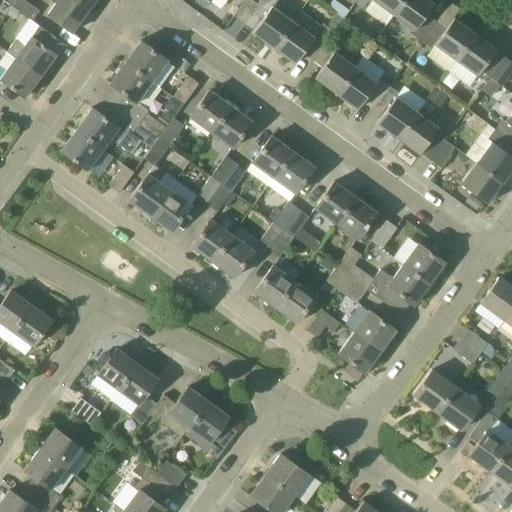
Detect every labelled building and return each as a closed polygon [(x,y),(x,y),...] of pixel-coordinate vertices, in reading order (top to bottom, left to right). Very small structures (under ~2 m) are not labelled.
[(22,0),(17,0),(12,7),(32,22),(39,12),(22,0)] [(71,0),(48,0),(55,5),(47,16),(71,33),(87,11),(71,0)] [(71,0),(87,11),(95,0),(71,0)] [(208,12),(213,5),(206,0),(197,0),(195,2),(208,12)] [(243,25),(259,4),(253,0),(245,0),(233,18),(243,25)] [(273,6),(277,0),(261,0),(259,4),(243,25),(253,32),(252,33),(273,49),(293,21),(273,6)] [(363,9),(368,1),(366,0),(356,0),(354,3),(363,9)] [(403,0),(366,0),(368,1),(371,3),(373,0),(393,15),(403,0)] [(427,14),(434,4),(428,0),(403,0),(393,15),(413,29),(410,33),(422,41),(437,21),(427,14)] [(327,26),(333,31),(342,19),(335,14),(327,26)] [(456,60),(475,34),(454,18),(447,28),(437,21),(422,41),(433,49),(436,46),(456,60)] [(293,21),(273,49),(294,65),(302,54),(312,61),(327,40),(333,31),(322,23),(314,36),(294,21),(293,21)] [(8,52),(40,76),(56,55),(50,51),(58,40),(39,26),(24,47),(16,41),(8,52)] [(495,51),(496,49),(475,34),(456,60),(477,76),(481,71),(491,78),(506,58),(495,51)] [(336,52),(338,48),(327,40),(312,61),(322,69),(314,79),(335,94),(356,66),(336,52)] [(124,62),(152,82),(167,62),(168,61),(140,41),(124,62)] [(40,76),(8,52),(0,62),(0,67),(6,71),(0,79),(0,80),(24,98),(40,76)] [(511,62),(506,58),(491,78),(501,85),(511,69),(511,62)] [(152,82),(124,62),(109,83),(137,103),(152,82)] [(356,66),(335,94),(357,110),(365,99),(374,106),(389,85),(379,78),(376,81),(356,66)] [(199,84),(188,76),(174,95),(184,103),(199,84)] [(491,79),(482,91),(491,97),(499,86),(491,79)] [(389,85),(374,106),(384,113),(376,124),(397,139),(418,111),(398,97),(400,94),(389,85)] [(447,98),(435,89),(428,99),(440,108),(447,98)] [(231,106),(210,90),(189,118),(211,133),(231,106)] [(174,116),(182,104),(171,97),(163,108),(174,116)] [(252,121),(231,106),(211,133),(232,149),(252,121)] [(151,149),(158,139),(138,124),(129,136),(91,108),(75,129),(103,150),(110,140),(130,155),(141,141),(151,149)] [(435,132),(439,127),(418,111),(397,139),(419,155),(420,154),(430,161),(446,140),(435,132)] [(146,113),(138,124),(158,139),(166,128),(146,113)] [(511,113),(507,120),(503,117),(494,130),(511,142),(511,113)] [(168,147),(183,126),(173,118),(166,128),(158,139),(168,147)] [(75,129),(60,151),(88,171),(103,150),(75,129)] [(487,140),(490,142),(476,162),(503,182),(511,170),(511,157),(508,154),(511,147),(511,142),(494,130),(487,140)] [(293,151),(272,136),(246,170),(267,186),(293,151)] [(158,139),(151,149),(143,159),(153,166),(154,167),(168,147),(158,139)] [(446,140),(430,161),(440,168),(455,147),(446,140)] [(314,167),(293,151),(267,186),(289,201),(314,167)] [(210,177),(221,185),(236,164),(225,157),(210,177)] [(476,162),(460,184),(487,204),(503,182),(476,162)] [(221,185),(231,192),(246,172),(236,164),(221,185)] [(133,174),(122,166),(108,186),(119,193),(133,174)] [(149,218),(170,190),(159,182),(164,174),(154,167),(153,166),(128,202),(149,218)] [(221,185),(210,177),(195,197),(206,205),(221,185)] [(356,197),(334,181),(314,209),(336,224),(356,197)] [(221,185),(206,205),(216,212),(231,192),(221,185)] [(190,205),(170,190),(149,218),(170,233),(190,205)] [(465,202),(476,211),(482,203),(470,194),(465,202)] [(356,197),(336,224),(357,240),(377,212),(356,197)] [(284,230),(298,210),(288,202),(273,222),(284,230)] [(284,230),(294,237),(308,218),(298,210),(284,230)] [(232,235),(211,220),(190,247),(211,263),(232,235)] [(397,228),(386,221),(371,242),(381,249),(382,248),(397,228)] [(269,250),(284,230),(273,222),(258,242),(269,250)] [(279,258),(294,237),(284,230),(269,250),(279,258)] [(253,251),(232,235),(211,263),(233,278),(253,251)] [(430,285),(445,264),(417,243),(402,264),(430,285)] [(350,248),(335,268),(346,276),(354,265),(361,256),(350,248)] [(382,302),(390,289),(414,306),(430,285),(402,264),(391,278),(380,270),(373,279),(354,265),(346,276),(366,290),(382,302)] [(274,309),(295,281),(273,265),(253,293),(274,309)] [(335,268),(320,288),(331,296),(336,289),(346,276),(335,268)] [(356,304),(366,290),(346,276),(336,289),(356,304)] [(511,309),(511,286),(499,277),(480,303),(504,320),(511,309)] [(316,296),(295,281),(274,309),(295,324),(316,296)] [(0,322),(13,332),(31,306),(11,291),(0,305),(0,322)] [(51,320),(31,306),(13,332),(32,346),(34,344),(46,327),(51,320)] [(340,324),(321,309),(320,311),(306,330),(317,338),(325,327),(333,333),(340,324)] [(511,309),(504,320),(496,330),(511,341),(511,309)] [(396,331),(368,311),(353,332),(381,352),(396,331)] [(51,323),(43,333),(54,342),(62,331),(51,323)] [(459,339),(480,354),(487,344),(466,329),(459,339)] [(381,352),(353,332),(337,353),(365,373),(381,352)] [(459,339),(452,349),(472,364),(480,354),(459,339)] [(102,369),(97,375),(90,385),(111,400),(118,390),(137,364),(116,349),(112,355),(108,352),(102,352),(97,359),(98,366),(102,369)] [(511,356),(502,371),(511,378),(511,377),(511,356)] [(0,360),(0,379),(5,384),(14,371),(0,360)] [(149,416),(158,404),(145,395),(157,379),(137,364),(118,390),(137,404),(128,416),(142,426),(149,416)] [(455,387),(432,370),(413,396),(436,413),(455,387)] [(487,391),(497,399),(502,391),(511,378),(502,371),(487,391)] [(511,377),(511,378),(502,391),(511,397),(511,377)] [(183,434),(188,427),(189,428),(208,402),(188,387),(176,404),(164,395),(158,404),(149,416),(161,424),(161,423),(181,438),(183,434)] [(479,405),(455,387),(436,413),(460,430),(479,405)] [(497,419),(511,398),(511,397),(502,391),(497,399),(487,411),(497,419)] [(80,398),(71,411),(90,425),(100,413),(80,398)] [(208,402),(189,428),(214,446),(210,453),(217,458),(235,433),(223,424),(228,417),(208,402)] [(80,448),(85,451),(93,440),(71,424),(63,435),(54,428),(39,450),(65,469),(80,448)] [(490,472),(509,447),(487,431),(468,456),(490,472)] [(511,449),(509,447),(490,472),(511,488),(511,449)] [(65,469),(39,450),(23,471),(32,477),(25,488),(53,509),(61,498),(49,490),(65,469)] [(293,496),(309,475),(280,454),(264,475),(293,496)] [(313,464),(305,458),(299,466),(308,472),(313,464)] [(165,460),(156,473),(163,479),(176,488),(185,475),(165,460)] [(139,461),(132,472),(142,479),(135,488),(138,490),(123,511),(124,511),(162,511),(165,509),(155,502),(163,492),(157,488),(163,479),(156,473),(139,461)] [(249,496),(270,511),(281,511),(293,496),(264,475),(249,496)] [(98,489),(108,496),(115,486),(106,479),(98,489)] [(25,488),(18,497),(9,490),(0,502),(0,511),(33,511),(35,510),(37,511),(50,511),(53,509),(25,488)] [(340,511),(346,504),(336,496),(324,511),(340,511)] [(378,511),(363,501),(356,511),(346,504),(340,511),(378,511)]
